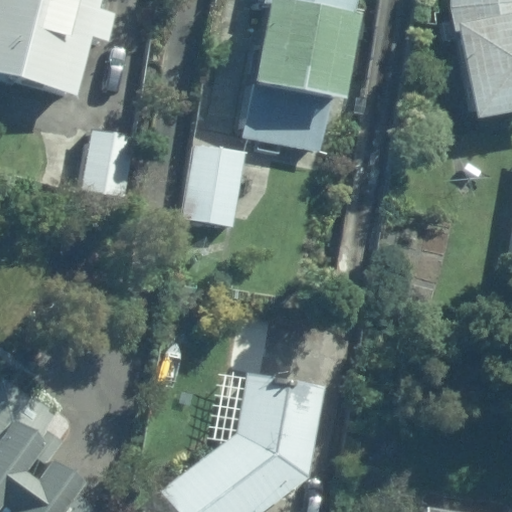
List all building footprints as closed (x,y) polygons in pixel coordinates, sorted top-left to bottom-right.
[(0,0),(0,88),(69,103),(81,47),(102,52),(109,20),(92,16),(95,0),(0,0)] [(263,0),(243,144),(320,155),(326,113),(340,115),(355,0),(263,0)] [(511,0),(448,0),(449,42),(465,130),(511,121),(511,0)] [(123,140),(85,134),(74,195),(112,201),(123,140)] [(233,154),(186,149),(177,227),(225,232),(233,154)] [(160,511),(260,511),(301,480),(312,386),(239,377),(232,437),(152,500),(160,511)] [(0,511),(82,511),(91,499),(37,467),(53,440),(38,431),(50,412),(0,381),(0,511)]
